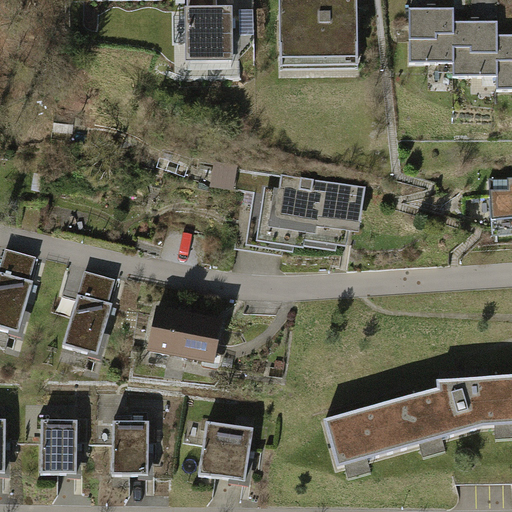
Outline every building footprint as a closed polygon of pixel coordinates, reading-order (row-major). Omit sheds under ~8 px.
[(188,0),(189,12),(218,11),(217,0),(188,0)] [(348,0),(280,0),(282,78),(350,77),(348,0)] [(218,11),(189,12),(188,64),(234,62),(233,10),(218,11)] [(254,12),(240,13),(241,38),(255,38),(254,12)] [(448,21),(405,19),(402,76),(446,78),(447,33),(448,21)] [(490,35),(447,33),(446,78),(445,90),(488,92),(490,45),(490,35)] [(511,45),(490,45),(488,92),(488,102),(511,102),(511,45)] [(234,169),(209,168),(206,191),(229,195),(234,169)] [(271,200),(265,198),(257,240),(304,249),(306,238),(349,246),(357,199),(274,184),(271,200)] [(511,186),(484,188),(486,232),(511,231),(511,186)] [(38,261),(6,252),(0,270),(0,336),(14,341),(38,261)] [(117,282),(84,273),(62,353),(94,362),(117,282)] [(152,317),(144,366),(211,377),(219,329),(152,317)] [(438,390),(325,421),(338,469),(345,467),(349,480),(372,474),(368,460),(420,446),(424,460),(446,453),(443,439),(483,428),(495,427),(495,441),(511,440),(511,377),(437,381),(438,390)] [(76,423),(39,423),(39,480),(76,480),(76,423)] [(148,426),(111,426),(111,483),(148,483),(148,426)] [(247,435),(202,428),(194,485),(239,492),(247,435)]
